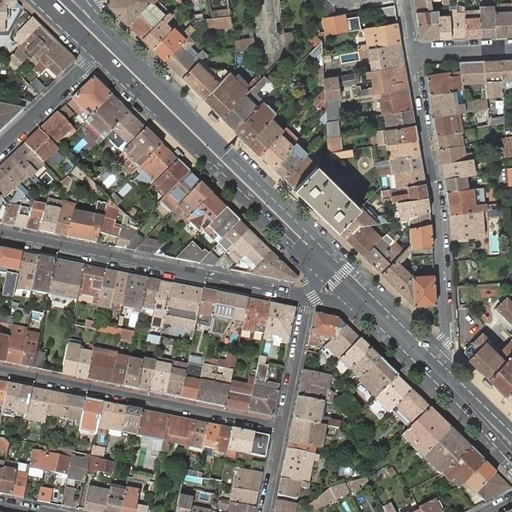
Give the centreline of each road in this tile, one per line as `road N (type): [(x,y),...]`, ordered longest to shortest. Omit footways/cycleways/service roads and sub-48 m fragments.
road 1 (secondary): [(0,233),(310,298)]
road 2 (residential): [(412,52),(438,223),(445,333),(432,355)]
road 3 (residential): [(0,369),(283,426)]
road 4 (primary): [(115,68),(317,265)]
road 5 (primary): [(314,239),(115,42)]
road 6 (primary): [(365,311),(511,464)]
road 7 (primary): [(432,355),(314,239)]
road 8 (residential): [(97,57),(0,148)]
road 9 (residential): [(310,298),(283,426)]
